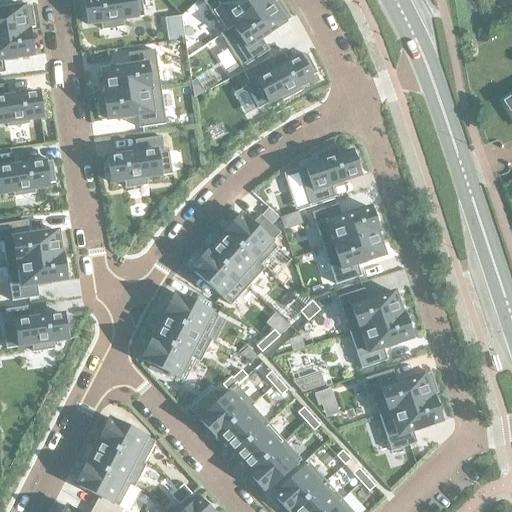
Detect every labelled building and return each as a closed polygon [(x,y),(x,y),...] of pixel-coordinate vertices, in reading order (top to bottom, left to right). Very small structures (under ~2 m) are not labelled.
[(83,0),(87,25),(101,23),(102,30),(123,27),(122,20),(143,17),(140,0),(83,0)] [(205,0),(203,2),(224,32),(220,34),(220,35),(272,1),(271,0),(205,0)] [(272,1),(220,35),(242,68),(268,50),(260,38),(290,19),(278,1),(272,5),(271,3),(272,2),(272,1)] [(0,35),(29,31),(29,30),(27,31),(26,27),(34,26),(31,6),(0,10),(0,35)] [(29,31),(0,35),(0,73),(4,72),(2,60),(32,56),(29,31)] [(129,66),(101,71),(105,94),(103,95),(159,87),(154,50),(128,54),(129,66)] [(267,61),(244,73),(249,84),(245,87),(257,109),(280,97),(282,101),(301,91),(299,87),(311,80),(309,77),(316,73),(306,54),(273,72),(267,61)] [(196,79),(191,83),(194,98),(204,91),(196,79)] [(28,124),(27,120),(42,118),(38,92),(8,97),(6,85),(0,85),(0,124),(6,123),(7,127),(28,124)] [(159,87),(103,95),(107,120),(137,116),(139,128),(165,124),(159,87)] [(511,95),(502,102),(511,116),(511,95)] [(136,153),(106,158),(110,183),(124,181),(125,188),(147,185),(145,178),(171,174),(167,149),(163,150),(161,137),(134,141),(136,153)] [(317,163),(297,170),(309,206),(334,197),(331,185),(359,176),(351,152),(337,156),(335,149),(315,156),(317,163)] [(13,154),(0,155),(0,194),(13,193),(13,197),(35,194),(34,189),(48,187),(47,183),(55,182),(51,160),(14,166),(13,154)] [(337,205),(312,213),(323,249),(377,231),(370,207),(341,217),(337,205)] [(240,215),(223,233),(263,269),(264,269),(260,265),(276,247),(271,243),(279,233),(259,215),(251,225),(240,215)] [(26,221),(0,225),(0,241),(2,242),(6,264),(62,256),(62,255),(60,255),(57,231),(29,236),(26,221)] [(377,231),(323,249),(335,284),(360,276),(356,264),(384,255),(376,232),(378,232),(377,231)] [(208,251),(207,251),(247,287),(263,269),(223,233),(223,234),(224,235),(209,252),(208,251)] [(207,251),(191,270),(231,306),(247,287),(207,251)] [(62,256),(6,264),(11,301),(38,297),(36,285),(66,280),(62,256)] [(363,289),(338,298),(349,333),(403,315),(401,315),(394,292),(367,301),(363,289)] [(163,316),(206,338),(218,316),(174,294),(163,316)] [(305,307),(313,316),(319,311),(311,302),(305,307)] [(7,323),(2,324),(5,349),(31,345),(32,352),(54,349),(53,342),(67,340),(63,314),(33,319),(31,306),(5,310),(7,323)] [(313,316),(305,307),(299,312),(307,321),(313,316)] [(403,315),(349,333),(361,369),(386,360),(382,348),(411,339),(403,315)] [(196,360),(206,338),(163,316),(162,317),(164,318),(154,337),(152,337),(196,360)] [(274,330),(265,338),(270,344),(279,336),(274,330)] [(152,337),(141,360),(184,382),(196,360),(152,337)] [(270,344),(265,338),(256,346),(261,352),(270,344)] [(241,370),(232,378),(238,384),(247,376),(241,370)] [(392,370),(362,380),(367,396),(372,395),(379,416),(433,398),(433,397),(431,398),(430,395),(437,393),(430,373),(396,384),(392,370)] [(263,379),(271,388),(277,383),(269,374),(263,379)] [(318,374),(299,381),(303,395),(323,388),(318,374)] [(229,393),(235,387),(238,384),(232,378),(223,387),(229,393)] [(285,392),(277,383),(271,388),(279,397),(285,392)] [(235,387),(229,393),(198,420),(215,439),(251,406),(235,387)] [(328,391),(313,396),(317,408),(321,407),(325,420),(337,416),(328,391)] [(433,398),(379,416),(391,451),(416,443),(412,431),(441,422),(433,398)] [(251,406),(215,439),(216,439),(217,438),(232,455),(267,424),(251,406)] [(295,415),(303,424),(309,418),(301,409),(295,415)] [(309,418),(303,424),(311,433),(317,427),(309,418)] [(109,419),(97,441),(145,465),(143,464),(154,442),(109,419)] [(247,474),(283,441),(267,424),(232,455),(248,472),(247,473),(247,474)] [(87,462),(86,463),(134,487),(145,465),(97,441),(97,442),(99,442),(88,463),(87,462)] [(264,493),(300,460),(283,441),(247,474),(264,493)] [(348,461),(340,452),(334,458),(342,467),(348,461)] [(86,463),(75,485),(98,497),(92,508),(99,511),(120,511),(122,509),(128,511),(129,511),(140,491),(133,488),(134,487),(86,463)] [(272,496),(286,511),(291,511),(325,482),(309,463),(272,496)] [(358,484),(364,479),(356,470),(350,476),(358,484)] [(364,479),(358,484),(366,493),(372,488),(364,479)] [(325,482),(291,511),(327,511),(342,499),(325,482)] [(177,491),(185,500),(191,494),(183,485),(177,491)] [(179,505),(185,500),(177,491),(171,496),(179,505)] [(210,511),(198,499),(183,511),(210,511)] [(352,511),(342,499),(327,511),(352,511)]
